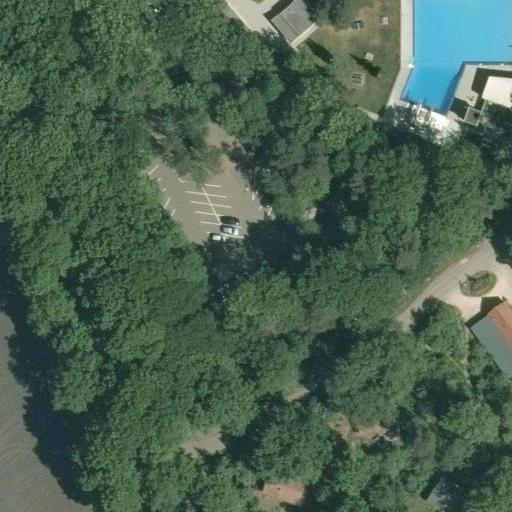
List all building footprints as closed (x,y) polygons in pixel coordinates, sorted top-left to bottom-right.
[(298,4),(279,20),(296,41),(315,25),(298,4)] [(212,16),(248,59),(262,48),(226,5),(212,16)] [(511,80),(491,78),(484,98),(487,99),(481,114),(471,110),(466,123),(476,126),(475,129),(481,131),(484,125),(511,135),(511,80)] [(434,119),(419,124),(425,140),(440,135),(434,119)] [(442,123),(439,134),(452,139),(456,128),(442,123)] [(191,149),(198,166),(206,162),(198,145),(191,149)] [(336,196),(326,203),(338,219),(348,211),(336,196)] [(511,312),(505,304),(472,329),(511,383),(511,312)] [(357,410),(363,435),(397,427),(391,403),(357,410)] [(265,493),(299,504),(307,480),(273,469),(265,493)] [(443,511),(464,511),(472,500),(443,481),(429,502),(443,511)]
